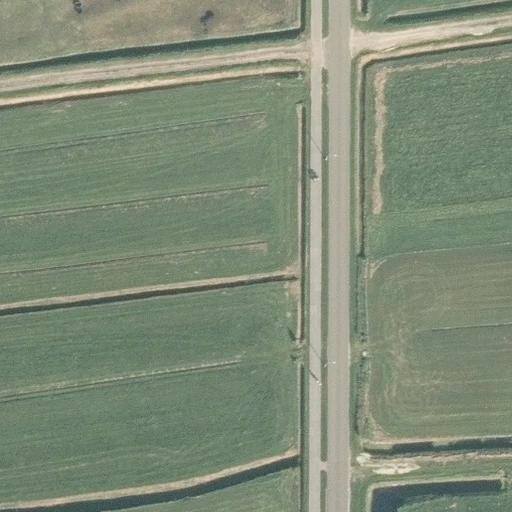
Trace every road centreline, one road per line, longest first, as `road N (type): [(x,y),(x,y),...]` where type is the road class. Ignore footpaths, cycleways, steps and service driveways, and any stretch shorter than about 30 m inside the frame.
road 1 (track): [(0,90),(511,23)]
road 2 (tertiary): [(336,511),(340,0)]
road 3 (track): [(511,460),(337,470)]
